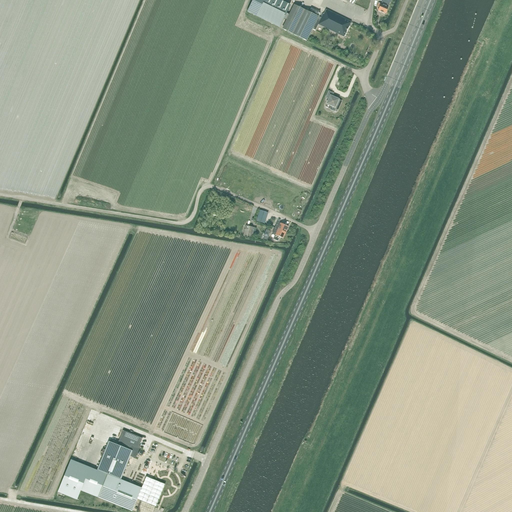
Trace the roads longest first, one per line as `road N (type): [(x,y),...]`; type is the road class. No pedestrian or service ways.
road 1 (unclassified): [(184,511),(421,0)]
road 2 (primary): [(209,511),(431,0)]
